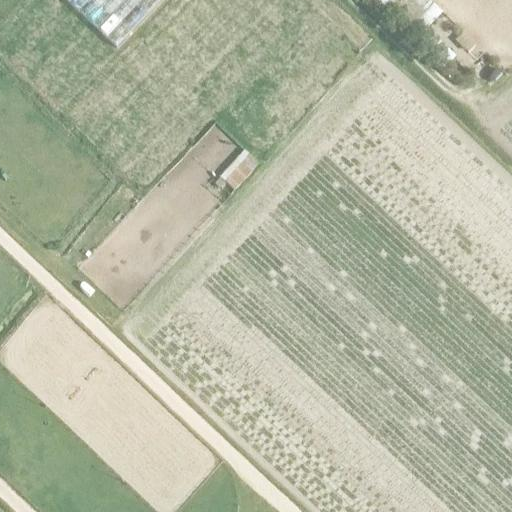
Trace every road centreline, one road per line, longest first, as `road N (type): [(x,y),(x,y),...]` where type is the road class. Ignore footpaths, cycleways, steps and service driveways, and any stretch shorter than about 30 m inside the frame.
road 1 (track): [(37,270),(247,468)]
road 2 (track): [(511,154),(348,0)]
